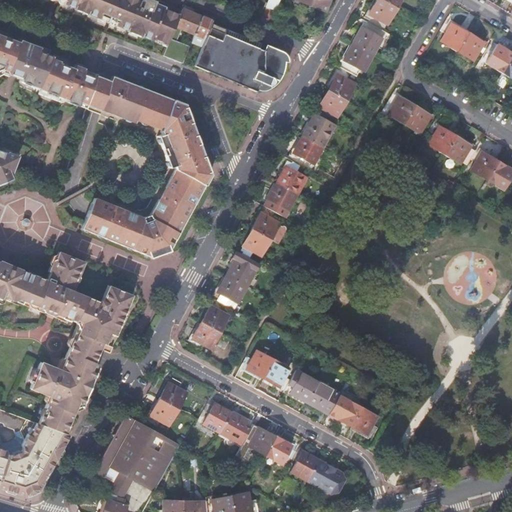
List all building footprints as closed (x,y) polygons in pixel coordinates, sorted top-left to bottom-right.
[(62,0),(67,2),(65,5),(74,8),(74,10),(86,15),(87,14),(99,19),(100,15),(108,19),(117,22),(116,26),(127,31),(127,32),(140,37),(141,36),(166,46),(175,26),(179,15),(164,9),(164,8),(154,3),(153,5),(140,0),(62,0)] [(268,0),(258,20),(268,24),(278,0),(268,0)] [(296,0),(324,11),(328,0),(296,0)] [(368,14),(375,0),(372,0),(363,19),(375,26),(379,19),(368,14)] [(382,0),(375,0),(368,14),(379,19),(387,24),(396,7),(382,0)] [(182,8),(181,10),(179,15),(175,26),(195,34),(202,16),(182,8)] [(202,16),(195,34),(204,40),(211,25),(212,21),(202,16)] [(439,30),(445,33),(451,23),(466,32),(467,30),(447,17),(439,30)] [(351,41),(353,42),(361,27),(372,33),(375,26),(363,19),(351,41)] [(451,23),(445,33),(440,41),(456,51),(467,33),(466,32),(451,23)] [(262,53),(257,51),(259,45),(211,25),(204,40),(195,64),(193,68),(208,73),(208,72),(243,87),(244,83),(249,85),(247,89),(256,92),(256,90),(262,91),(266,90),(270,88),(273,86),(276,83),(278,80),(281,75),(283,71),(284,67),(284,62),(287,62),(287,61),(287,59),(285,56),(283,54),(280,53),(265,47),(262,53)] [(353,42),(352,43),(373,55),(382,38),(372,33),(361,27),(353,42)] [(469,31),(468,33),(483,42),(477,53),(482,56),(485,51),(490,43),(469,31)] [(468,33),(467,33),(456,51),(472,61),(477,53),(483,42),(468,33)] [(0,70),(7,73),(6,75),(7,75),(8,76),(21,81),(20,83),(30,86),(31,83),(39,86),(37,89),(39,90),(45,92),(44,94),(54,98),(55,96),(61,98),(67,101),(66,103),(76,107),(77,105),(78,105),(86,108),(86,106),(90,94),(95,77),(85,73),(72,68),(71,70),(57,65),(58,63),(50,60),(51,58),(37,53),(38,49),(19,42),(19,44),(0,37),(1,36),(0,35),(0,70)] [(485,51),(490,54),(496,44),(511,53),(511,51),(492,39),(490,43),(485,51)] [(343,60),(351,45),(349,43),(337,65),(350,72),(354,65),(343,60)] [(352,43),(351,45),(343,60),(354,65),(364,71),(373,55),(352,43)] [(496,44),(490,54),(485,63),(501,72),(511,54),(511,53),(496,44)] [(166,46),(163,54),(168,56),(172,48),(166,46)] [(511,54),(501,72),(511,78),(511,54)] [(325,88),(327,89),(336,73),(346,79),(350,72),(337,65),(325,88)] [(327,89),(327,90),(346,100),(354,84),(346,79),(336,73),(327,89)] [(104,81),(95,77),(90,94),(86,106),(89,107),(90,109),(91,109),(93,110),(95,109),(95,110),(124,120),(125,122),(127,123),(129,123),(134,124),(134,122),(139,123),(140,125),(143,126),(145,126),(160,131),(159,133),(160,136),(156,137),(156,139),(155,141),(156,143),(158,144),(159,145),(161,150),(163,150),(171,147),(172,152),(165,155),(163,156),(164,161),(165,162),(164,164),(165,167),(167,168),(167,169),(172,168),(173,171),(164,189),(165,189),(164,192),(193,204),(208,177),(183,106),(111,78),(110,83),(104,81)] [(59,103),(61,98),(55,96),(54,98),(44,94),(45,92),(39,90),(37,95),(59,103)] [(318,106),(326,91),(324,90),(312,112),(325,119),(328,112),(318,106)] [(327,90),(326,91),(318,106),(328,112),(337,117),(346,100),(327,90)] [(386,103),(391,106),(398,96),(413,105),(414,103),(394,91),(386,103)] [(398,96),(391,106),(387,114),(403,124),(414,106),(413,105),(398,96)] [(416,104),(415,106),(430,115),(423,126),(429,129),(434,121),(437,117),(416,104)] [(415,106),(414,106),(403,124),(419,134),(423,126),(430,115),(415,106)] [(300,134),(302,135),(311,120),(321,126),(325,119),(312,112),(300,134)] [(302,135),(302,136),(322,147),(331,131),(321,126),(311,120),(302,135)] [(426,133),(432,136),(438,126),(453,135),(454,133),(434,121),(429,129),(426,133)] [(438,126),(432,136),(427,145),(443,154),(454,136),(453,135),(438,126)] [(456,134),(455,136),(470,146),(464,156),(469,159),(477,146),(456,134)] [(293,152),(301,137),(299,136),(287,158),(299,165),(303,158),(293,152)] [(302,136),(301,137),(293,152),(303,158),(313,164),(322,147),(302,136)] [(455,136),(454,136),(443,154),(459,164),(464,156),(470,146),(455,136)] [(469,159),(475,162),(481,152),(496,161),(497,159),(477,146),(469,159)] [(481,152),(475,162),(470,171),(486,180),(497,162),(496,161),(481,152)] [(0,179),(6,177),(9,178),(16,159),(17,158),(7,154),(6,156),(0,153),(0,179)] [(275,180),(277,181),(285,166),(296,172),(299,165),(287,158),(275,180)] [(511,167),(500,160),(498,163),(511,170),(511,173),(507,182),(511,184),(511,167)] [(511,170),(498,163),(497,162),(486,180),(502,190),(507,182),(511,173),(511,170)] [(277,181),(276,182),(297,194),(306,177),(296,172),(285,166),(277,181)] [(267,199),(276,184),(274,182),(262,205),(274,211),(278,205),(267,199)] [(276,182),(276,184),(267,199),(278,205),(288,210),(297,194),(276,182)] [(193,204),(164,192),(158,202),(157,201),(149,216),(150,220),(142,222),(141,219),(124,212),(123,213),(111,208),(111,207),(93,199),(80,230),(150,259),(166,253),(193,204)] [(250,227),(252,228),(260,212),(271,218),(274,211),(262,205),(250,227)] [(252,228),(251,229),(270,239),(279,223),(271,218),(260,212),(252,228)] [(242,245),(250,230),(248,229),(236,251),(249,258),(253,251),(242,245)] [(251,229),(250,230),(242,245),(253,251),(261,255),(270,239),(251,229)] [(227,274),(226,275),(246,287),(255,270),(259,263),(249,258),(236,251),(229,264),(231,265),(227,274)] [(0,303),(1,303),(3,299),(4,297),(14,301),(18,299),(23,301),(45,311),(43,312),(53,316),(55,315),(61,317),(64,315),(69,317),(68,319),(69,319),(76,322),(77,325),(72,338),(69,339),(67,343),(69,347),(70,347),(68,352),(65,358),(60,370),(56,369),(41,362),(38,369),(37,369),(33,370),(29,380),(31,383),(32,384),(30,389),(50,397),(38,424),(65,433),(74,411),(75,408),(79,406),(80,403),(83,404),(84,403),(86,399),(85,398),(88,390),(83,388),(86,383),(92,380),(93,378),(94,377),(96,373),(95,372),(98,366),(97,364),(99,362),(104,351),(109,353),(112,347),(107,345),(104,344),(109,333),(112,334),(114,336),(123,316),(125,310),(128,309),(129,304),(128,302),(130,297),(129,294),(108,286),(102,300),(99,302),(72,291),(74,284),(78,282),(79,278),(78,275),(83,262),(58,252),(57,255),(55,259),(53,260),(50,266),(48,271),(49,274),(46,281),(32,275),(28,273),(12,266),(10,270),(3,267),(0,265),(0,303)] [(226,275),(225,277),(217,292),(227,298),(237,303),(246,287),(226,275)] [(217,292),(225,277),(223,276),(211,297),(224,304),(227,298),(217,292)] [(19,306),(22,304),(23,301),(18,299),(14,301),(4,297),(3,299),(19,306)] [(199,319),(201,321),(209,305),(220,311),(224,304),(211,297),(199,319)] [(42,312),(43,312),(45,311),(23,301),(22,304),(42,312)] [(201,321),(200,321),(219,332),(228,315),(220,311),(209,305),(201,321)] [(200,321),(200,323),(192,338),(202,344),(210,348),(219,332),(200,321)] [(192,338),(200,323),(198,322),(187,342),(199,349),(202,344),(192,338)] [(213,349),(208,358),(219,364),(224,355),(213,349)] [(256,351),(251,359),(246,369),(261,378),(262,378),(272,360),(256,351)] [(251,359),(246,356),(239,369),(260,380),(261,378),(246,369),(251,359)] [(289,369),(272,360),(262,378),(263,379),(279,387),(284,377),(289,369)] [(301,373),(295,383),(290,393),(305,401),(306,402),(317,382),(301,373)] [(157,396),(159,398),(167,382),(178,388),(181,382),(168,376),(157,396)] [(290,380),(284,377),(279,387),(263,379),(262,381),(283,393),(290,380)] [(290,393),(295,383),(290,380),(283,393),(304,404),(305,401),(290,393)] [(159,398),(158,399),(177,409),(186,393),(178,388),(167,382),(159,398)] [(334,391),(317,382),(306,402),(307,403),(323,411),(328,401),(334,391)] [(203,411),(208,414),(214,403),(230,412),(231,410),(210,398),(203,411)] [(344,398),(339,407),(333,417),(349,425),(350,426),(360,407),(344,398)] [(150,415),(158,400),(156,399),(144,420),(157,427),(160,421),(150,415)] [(158,399),(158,400),(150,415),(160,421),(168,425),(177,409),(158,399)] [(334,404),(328,401),(323,411),(307,403),(306,405),(327,416),(334,404)] [(214,403),(208,414),(203,424),(220,433),(231,412),(230,412),(214,403)] [(333,417),(339,407),(334,404),(327,416),(347,428),(349,425),(333,417)] [(377,416),(360,407),(350,426),(351,427),(367,435),(372,424),(377,416)] [(36,492),(65,433),(38,424),(0,409),(0,422),(4,424),(5,427),(14,430),(17,437),(16,440),(4,444),(2,443),(0,437),(0,488),(25,496),(36,492)] [(233,411),(232,413),(247,421),(244,426),(250,429),(254,422),(233,411)] [(232,413),(231,412),(220,433),(241,445),(247,435),(250,429),(244,426),(247,421),(232,413)] [(109,466),(135,420),(125,414),(95,469),(93,471),(96,473),(104,477),(110,467),(109,466)] [(180,445),(135,420),(109,466),(110,467),(119,472),(133,479),(154,491),(180,445)] [(247,435),(252,438),(258,427),(273,436),(274,434),(254,422),(250,429),(247,435)] [(350,429),(370,440),(377,427),(372,424),(367,435),(351,427),(350,429)] [(258,427),(252,438),(248,446),(264,455),(274,436),(273,436),(258,427)] [(277,435),(276,437),(291,445),(285,456),(291,459),(298,446),(277,435)] [(276,437),(274,436),(264,455),(281,464),(285,456),(291,445),(276,437)] [(291,459),(296,461),(302,451),(317,459),(318,457),(298,446),(291,459)] [(302,451),(296,461),(291,471),(307,481),(318,460),(317,459),(302,451)] [(318,460),(307,481),(324,489),(330,493),(335,487),(342,475),(335,469),(319,461),(318,460)] [(124,495),(133,479),(119,472),(109,490),(124,495)] [(247,491),(229,495),(232,511),(251,511),(249,501),(247,491)] [(210,499),(212,508),(213,511),(232,511),(229,495),(210,499)] [(124,511),(126,506),(122,505),(123,503),(124,504),(125,501),(117,498),(116,503),(107,500),(103,511),(100,510),(99,511),(124,511)] [(162,500),(162,509),(161,511),(180,511),(181,500),(162,500)] [(199,500),(181,500),(180,511),(199,511),(199,510),(199,500)]
